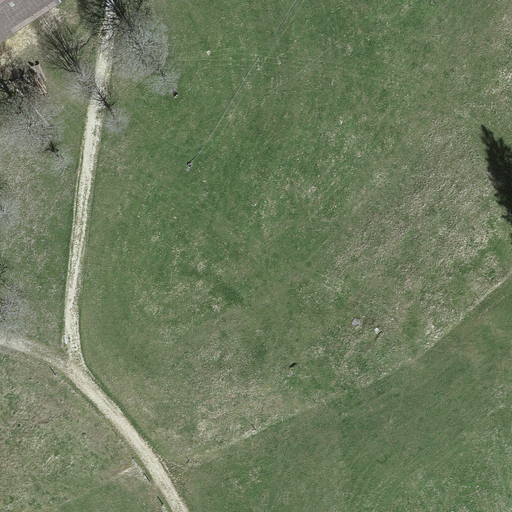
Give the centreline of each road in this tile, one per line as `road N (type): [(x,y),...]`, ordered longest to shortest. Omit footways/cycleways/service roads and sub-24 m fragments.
road 1 (track): [(123,0),(76,239),(69,377)]
road 2 (track): [(0,335),(40,348),(89,397),(176,511)]
